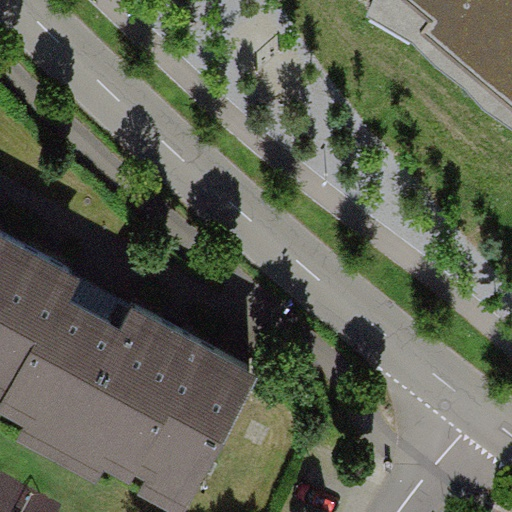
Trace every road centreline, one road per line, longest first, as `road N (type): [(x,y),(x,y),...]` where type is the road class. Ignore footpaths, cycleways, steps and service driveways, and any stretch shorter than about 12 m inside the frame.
road 1 (residential): [(23,0),(177,154),(481,405)]
road 2 (residential): [(481,405),(432,463),(409,511)]
